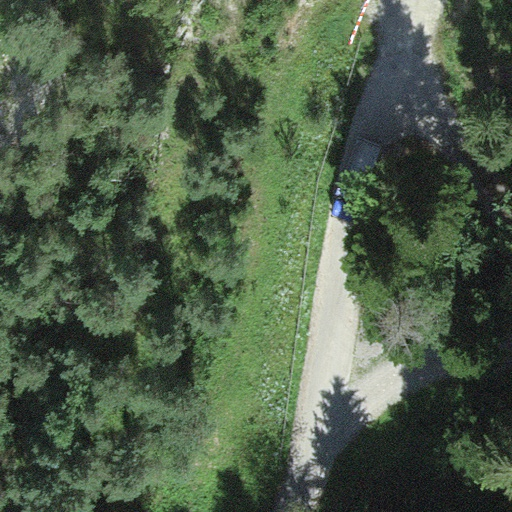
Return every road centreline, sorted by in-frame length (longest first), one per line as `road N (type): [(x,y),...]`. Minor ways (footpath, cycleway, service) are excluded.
road 1 (track): [(296,511),(320,464),(405,368),(511,349)]
road 2 (track): [(327,302),(292,511)]
